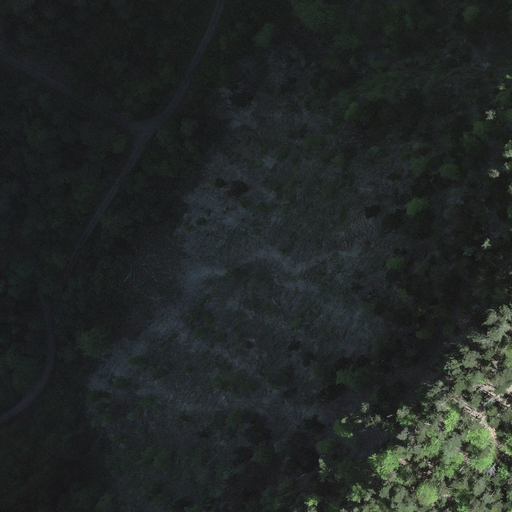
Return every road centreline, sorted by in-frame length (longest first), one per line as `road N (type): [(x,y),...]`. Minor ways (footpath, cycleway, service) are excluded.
road 1 (track): [(221,0),(173,104),(146,126),(0,54)]
road 2 (track): [(0,196),(52,323),(41,383),(0,419)]
road 3 (track): [(146,126),(85,235),(52,323)]
